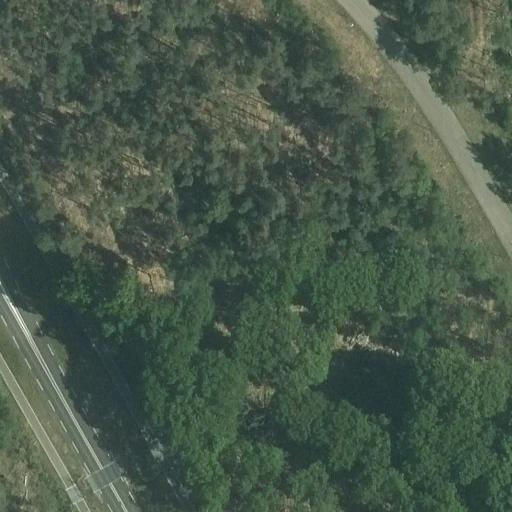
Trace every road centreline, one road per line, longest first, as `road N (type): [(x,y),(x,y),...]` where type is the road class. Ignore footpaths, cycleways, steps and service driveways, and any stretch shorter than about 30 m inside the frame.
road 1 (unclassified): [(511,237),(420,84),(350,0)]
road 2 (primary): [(126,511),(0,285)]
